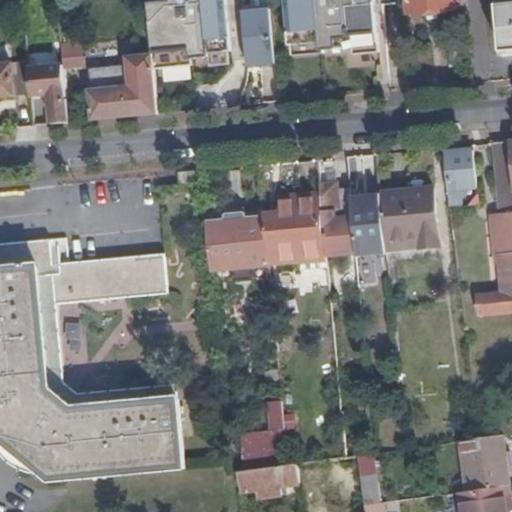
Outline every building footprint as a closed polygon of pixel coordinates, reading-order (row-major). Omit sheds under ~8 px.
[(156,56),(157,71),(191,68),(190,61),(207,59),(206,56),(231,53),(225,0),(171,0),(172,5),(151,7),(156,56)] [(353,57),(379,55),(373,0),(284,0),(290,48),(320,46),(320,53),(353,50),(353,57)] [(408,0),(410,16),(464,10),(463,0),(408,0)] [(504,55),(511,54),(511,7),(499,9),(504,55)] [(243,15),(248,70),(277,68),(272,12),(243,15)] [(63,48),(65,61),(84,59),(83,46),(63,48)] [(206,56),(207,59),(208,69),(233,67),(231,53),(206,56)] [(91,92),(94,122),(110,121),(162,116),(157,71),(156,56),(128,59),(128,68),(93,72),(95,92),(91,92)] [(0,98),(15,97),(12,66),(11,66),(10,60),(0,61),(0,98)] [(51,96),(54,127),(71,125),(65,67),(30,71),(33,98),(51,96)] [(482,318),(511,314),(511,143),(495,145),(502,217),(500,218),(504,257),(501,257),(505,296),(480,298),(482,318)] [(448,155),(454,208),(464,207),(464,190),(479,188),(476,153),(448,155)] [(386,232),(383,195),(379,156),(364,157),(361,164),(368,234),(386,232)] [(203,185),(203,173),(182,175),(183,187),(203,185)] [(328,249),(329,258),(358,256),(355,219),(343,220),(340,185),(322,187),(323,201),(328,249)] [(386,232),(387,245),(422,243),(422,250),(443,249),(437,191),(383,195),(386,232)] [(266,220),(270,264),(301,261),(300,252),(328,249),(323,201),(297,204),(297,200),(280,201),(282,219),(266,220)] [(213,272),(270,267),(270,264),(266,220),(266,219),(209,225),(213,272)] [(459,241),(461,272),(479,270),(475,240),(459,241)] [(177,468),(171,385),(72,395),(58,382),(52,306),(162,295),(158,255),(52,265),(51,242),(0,247),(0,446),(9,454),(41,482),(177,468)] [(302,272),(329,270),(329,258),(328,249),(300,252),(301,261),(302,272)] [(222,366),(224,390),(239,388),(237,365),(222,366)] [(277,370),(264,371),(265,386),(278,385),(277,370)] [(285,424),(282,399),(269,401),(271,425),(285,424)] [(481,441),(464,444),(471,493),(504,488),(511,486),(505,438),(481,441)] [(376,456),(361,458),(365,485),(380,482),(376,456)] [(239,473),(242,493),(258,491),(259,498),(282,495),(281,488),(302,485),(299,466),(288,467),(239,473)] [(365,485),(368,507),(384,505),(380,482),(365,485)] [(471,493),(462,494),(464,511),(508,511),(504,488),(471,493)]
